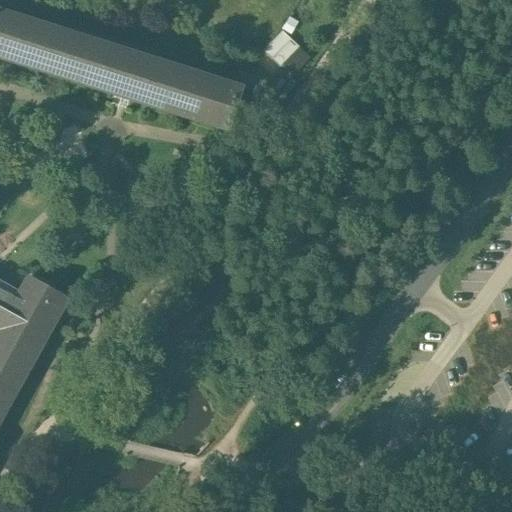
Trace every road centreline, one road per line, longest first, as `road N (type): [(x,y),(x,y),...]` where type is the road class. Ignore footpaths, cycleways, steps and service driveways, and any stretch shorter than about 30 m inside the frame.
road 1 (unclassified): [(264,465),(324,405),(511,155)]
road 2 (track): [(264,465),(462,511)]
